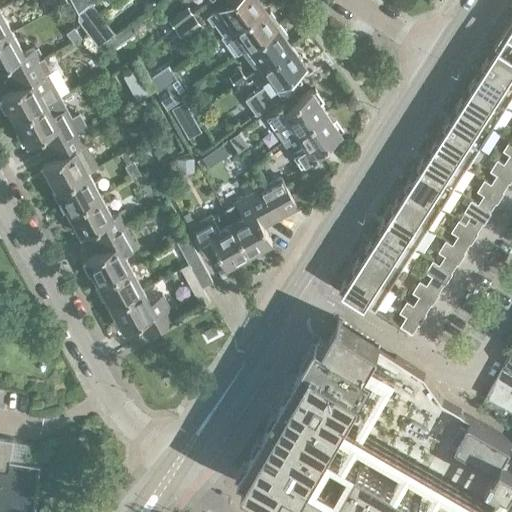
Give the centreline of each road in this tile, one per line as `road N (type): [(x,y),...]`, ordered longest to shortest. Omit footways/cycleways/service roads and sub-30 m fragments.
road 1 (tertiary): [(172,473),(443,48)]
road 2 (residential): [(107,390),(0,191)]
